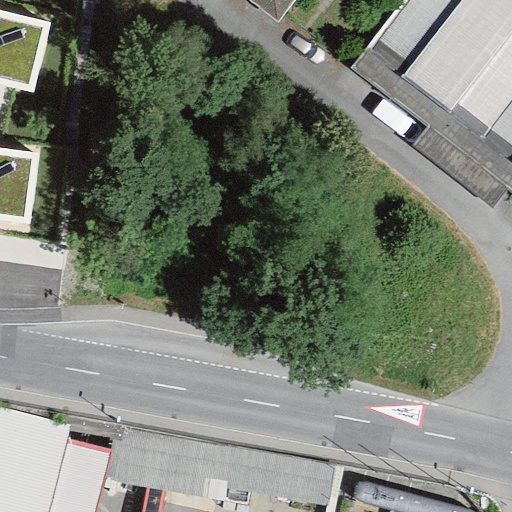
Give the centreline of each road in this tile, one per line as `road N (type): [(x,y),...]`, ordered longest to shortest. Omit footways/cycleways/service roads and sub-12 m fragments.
road 1 (tertiary): [(511,452),(0,357)]
road 2 (unknown): [(511,273),(348,119),(191,0)]
